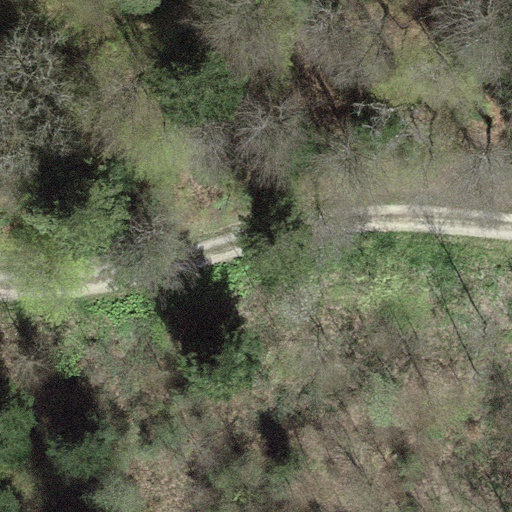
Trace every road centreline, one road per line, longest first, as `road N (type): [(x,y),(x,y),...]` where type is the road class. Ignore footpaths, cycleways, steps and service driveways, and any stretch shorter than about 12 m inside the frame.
road 1 (track): [(0,287),(153,273),(369,207),(511,221)]
road 2 (track): [(0,151),(98,35),(153,0)]
